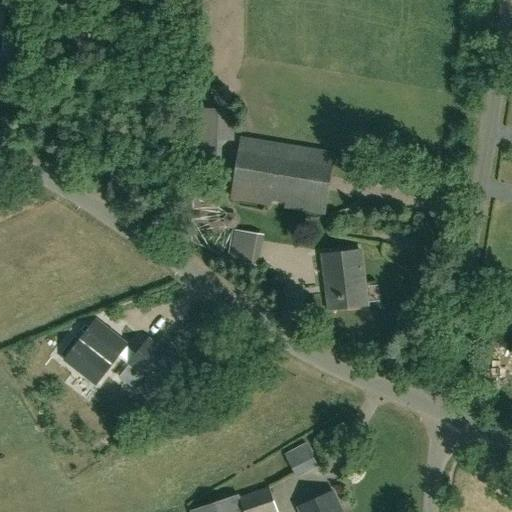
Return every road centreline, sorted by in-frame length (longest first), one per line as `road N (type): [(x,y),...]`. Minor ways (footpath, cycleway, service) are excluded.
road 1 (unclassified): [(442,414),(257,324),(100,207),(0,155)]
road 2 (unclassified): [(442,414),(504,0)]
